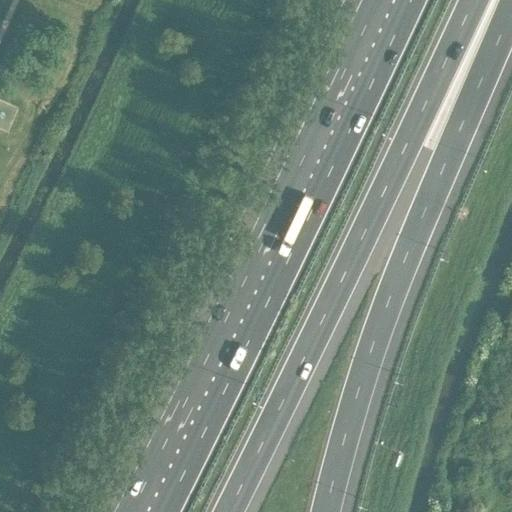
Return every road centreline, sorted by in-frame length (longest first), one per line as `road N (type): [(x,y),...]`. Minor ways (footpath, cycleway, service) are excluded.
road 1 (motorway): [(227,511),(478,0)]
road 2 (motorway): [(390,0),(143,511)]
road 3 (motorway): [(324,511),(394,280),(511,6)]
